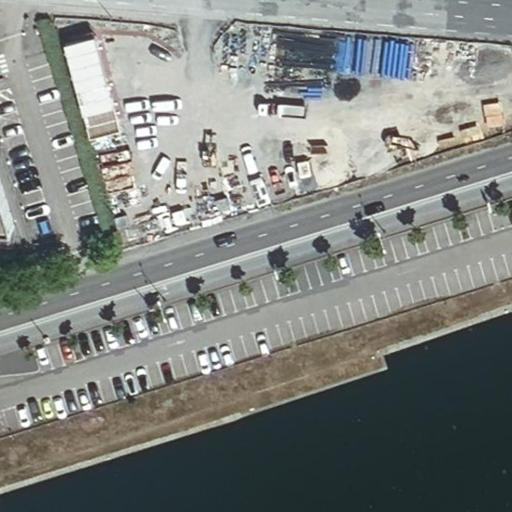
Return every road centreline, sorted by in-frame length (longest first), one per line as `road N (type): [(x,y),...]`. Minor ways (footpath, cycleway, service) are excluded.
road 1 (primary): [(0,315),(511,153)]
road 2 (primary): [(484,13),(313,0)]
